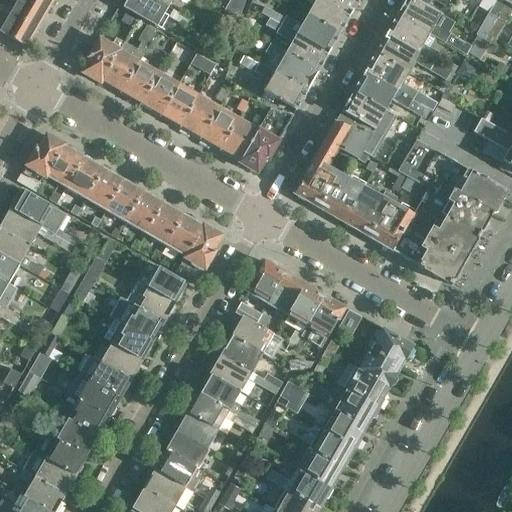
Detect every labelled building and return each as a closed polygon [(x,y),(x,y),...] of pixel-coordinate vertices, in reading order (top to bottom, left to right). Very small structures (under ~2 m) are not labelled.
[(26,0),(10,0),(16,3),(10,14),(36,30),(47,12),(26,0)] [(26,0),(47,12),(53,0),(26,0)] [(127,0),(124,8),(157,27),(160,28),(167,17),(163,15),(169,7),(157,0),(127,0)] [(230,0),(224,12),(234,18),(245,0),(230,0)] [(304,0),(313,5),(307,15),(340,33),(351,15),(324,0),(304,0)] [(325,0),(351,15),(359,0),(325,0)] [(415,0),(405,0),(397,16),(436,37),(435,39),(465,56),(470,47),(435,26),(441,15),(428,7),(415,0)] [(457,0),(454,6),(460,9),(467,2),(468,0),(457,0)] [(496,0),(477,34),(486,40),(507,0),(496,0)] [(511,0),(507,0),(486,40),(494,44),(511,12),(511,0)] [(10,14),(0,7),(0,17),(6,21),(0,31),(26,47),(36,30),(10,14)] [(270,19),(281,25),(330,52),(340,33),(307,15),(301,25),(286,16),(285,18),(264,7),(260,13),(270,19)] [(172,10),(168,18),(184,27),(189,19),(172,10)] [(459,16),(451,11),(446,18),(455,23),(459,16)] [(137,22),(123,14),(120,20),(127,24),(133,28),(137,22)] [(397,16),(386,35),(435,62),(439,54),(430,48),(435,39),(436,37),(397,16)] [(266,26),(277,33),(276,34),(291,43),(285,53),(319,71),(330,52),(281,25),(270,19),(266,26)] [(91,59),(83,73),(100,83),(120,48),(121,49),(133,28),(127,24),(114,45),(101,37),(89,58),(91,59)] [(120,48),(100,83),(112,89),(114,86),(122,91),(140,61),(144,56),(143,55),(157,31),(147,25),(138,41),(141,43),(133,57),(122,51),(123,50),(121,49),(120,48)] [(386,35),(375,53),(408,72),(414,63),(429,71),(450,84),(452,79),(455,74),(435,62),(386,35)] [(468,53),(480,61),(490,44),(478,37),(468,53)] [(248,45),(237,39),(235,45),(234,49),(243,54),(248,45)] [(271,43),(265,53),(280,62),(274,71),(274,72),(307,91),(319,71),(285,53),(271,43)] [(375,53),(364,73),(413,100),(412,102),(427,109),(431,103),(424,99),(425,97),(402,83),(408,72),(375,53)] [(202,88),(207,79),(213,67),(194,55),(189,65),(202,72),(195,85),(202,88)] [(258,65),(243,57),(239,64),(254,72),(258,65)] [(140,61),(122,91),(121,94),(131,100),(133,97),(142,103),(159,72),(140,61)] [(458,68),(447,61),(444,67),(455,74),(458,68)] [(254,72),(269,81),(263,91),(264,92),(274,98),(279,101),(296,110),(307,91),(274,72),(274,71),(260,63),(258,65),(254,72)] [(499,64),(496,70),(507,76),(510,71),(499,64)] [(187,70),(180,66),(175,75),(181,79),(187,70)] [(159,72),(142,103),(140,106),(151,112),(154,109),(162,114),(179,83),(159,72)] [(364,73),(353,92),(386,110),(392,101),(425,119),(429,111),(412,102),(413,100),(364,73)] [(179,83),(162,114),(163,114),(161,117),(171,123),(173,120),(182,125),(199,95),(179,83)] [(220,103),(226,93),(225,92),(220,89),(214,100),(220,103)] [(445,92),(442,96),(452,102),(455,96),(446,90),(445,92)] [(264,92),(261,97),(271,103),(274,98),(264,92)] [(342,112),(336,122),(374,134),(375,131),(381,120),(396,128),(401,119),(386,110),(353,92),(342,112)] [(199,95),(182,125),(180,128),(190,134),(192,131),(201,136),(219,106),(199,95)] [(248,103),(247,103),(242,100),(236,110),(243,113),(248,103)] [(199,139),(210,146),(212,143),(221,148),(238,118),(219,106),(201,136),(199,139)] [(257,120),(262,123),(270,109),(265,107),(257,120)] [(270,109),(259,128),(241,160),(243,161),(241,163),(254,171),(259,169),(265,159),(267,160),(279,140),(292,116),(270,109)] [(484,119),(511,135),(511,123),(503,118),(501,120),(488,112),(484,119)] [(257,129),(238,118),(221,148),(219,151),(231,158),(233,155),(241,160),(259,128),(258,127),(257,129)] [(511,136),(481,119),(473,133),(508,153),(508,152),(510,153),(502,168),(511,174),(511,136)] [(336,122),(315,160),(329,168),(339,150),(358,161),(374,134),(336,122)] [(27,165),(17,182),(36,193),(42,184),(35,180),(38,175),(44,178),(64,144),(51,136),(45,138),(39,149),(37,148),(27,165)] [(64,144),(44,178),(47,180),(48,178),(65,188),(82,158),(73,153),(74,150),(64,144)] [(423,147),(411,169),(493,214),(506,192),(423,147)] [(359,161),(364,164),(368,157),(362,154),(359,161)] [(82,158),(65,188),(85,199),(102,170),(93,165),(94,162),(84,156),(82,158)] [(329,168),(315,160),(296,193),(298,194),(299,198),(304,201),(308,200),(320,207),(339,173),(329,168)] [(375,165),(368,161),(363,169),(371,173),(375,165)] [(420,204),(445,218),(479,238),(493,214),(411,169),(402,164),(397,172),(401,174),(428,189),(426,194),(420,204)] [(102,170),(85,199),(105,211),(122,182),(113,177),(115,174),(104,167),(102,170)] [(339,173),(320,207),(333,214),(334,219),(340,222),(344,220),(363,187),(339,173)] [(388,200),(368,234),(382,242),(383,246),(386,248),(389,246),(394,249),(402,235),(403,236),(415,215),(414,215),(428,189),(401,174),(395,185),(393,189),(401,194),(403,190),(415,196),(406,210),(396,205),(398,200),(401,195),(394,190),(388,200)] [(122,182),(105,211),(125,222),(142,193),(133,188),(135,186),(123,179),(122,182)] [(363,187),(344,220),(346,222),(346,226),(352,229),(356,228),(368,234),(388,200),(390,196),(386,194),(384,198),(363,187)] [(17,201),(11,210),(68,242),(71,237),(54,227),(62,212),(53,207),(32,195),(31,195),(23,190),(22,192),(19,192),(16,198),(17,201)] [(142,193),(125,222),(145,234),(162,205),(154,200),(155,197),(144,190),(142,194),(142,193)] [(54,192),(49,200),(57,205),(61,196),(54,192)] [(80,207),(73,203),(69,211),(75,215),(80,207)] [(162,205),(145,234),(165,246),(181,217),(172,211),(174,208),(164,203),(163,205),(162,205)] [(0,228),(0,229),(30,247),(38,234),(43,238),(69,253),(73,246),(68,242),(11,210),(7,217),(4,218),(1,224),(2,226),(0,229),(0,228)] [(86,221),(95,226),(100,218),(91,213),(86,221)] [(181,217),(165,246),(184,257),(182,259),(183,259),(184,260),(204,224),(203,224),(201,228),(193,223),(194,220),(183,214),(181,217)] [(419,224),(414,232),(426,238),(466,262),(479,238),(445,218),(438,231),(432,227),(430,231),(419,224)] [(183,259),(180,266),(176,273),(195,284),(205,269),(215,251),(213,249),(219,239),(218,238),(217,232),(204,224),(184,260),(183,259)] [(120,230),(113,226),(109,233),(116,237),(120,230)] [(0,253),(20,265),(25,269),(38,277),(43,269),(30,261),(24,257),(30,247),(0,229),(0,253)] [(466,262),(426,238),(414,232),(408,242),(423,250),(426,252),(419,262),(421,263),(419,267),(452,285),(466,262)] [(135,249),(140,240),(131,235),(126,244),(135,249)] [(106,264),(118,244),(107,238),(96,258),(106,264)] [(149,257),(155,261),(160,254),(153,250),(149,257)] [(0,279),(8,285),(20,265),(0,253),(0,279)] [(106,264),(96,258),(84,278),(94,284),(106,264)] [(175,263),(171,270),(176,273),(180,266),(175,263)] [(265,263),(246,293),(267,305),(284,274),(265,263)] [(145,285),(145,286),(175,303),(176,301),(179,301),(182,295),(181,292),(186,283),(156,266),(145,285)] [(284,274),(267,305),(286,316),(303,285),(284,274)] [(94,284),(84,278),(73,297),(78,300),(83,303),(94,284)] [(0,305),(19,317),(25,307),(16,302),(15,304),(2,296),(8,285),(0,279),(0,305)] [(131,294),(126,302),(163,323),(167,317),(168,317),(170,314),(172,313),(176,307),(174,304),(175,303),(145,286),(145,285),(139,282),(132,295),(131,294)] [(303,285),(286,316),(306,327),(324,297),(303,285)] [(68,295),(66,294),(56,289),(48,303),(60,310),(68,295)] [(71,295),(60,314),(68,318),(74,322),(80,311),(74,307),(78,300),(73,297),(71,295)] [(324,297),(306,327),(327,339),(344,309),(324,297)] [(122,300),(111,319),(150,341),(154,339),(156,339),(160,333),(159,330),(163,323),(126,302),(122,300)] [(241,303),(237,310),(258,321),(262,315),(241,303)] [(0,316),(14,325),(19,317),(0,305),(0,316)] [(349,310),(337,331),(350,338),(362,318),(349,310)] [(68,318),(60,314),(49,333),(57,337),(68,318)] [(262,315),(258,321),(266,326),(270,319),(262,315)] [(234,335),(233,337),(262,355),(270,341),(285,349),(289,343),(259,325),(244,317),(240,325),(236,326),(233,332),(234,335)] [(36,326),(46,332),(50,325),(40,319),(36,326)] [(111,319),(101,337),(142,360),(147,352),(149,351),(152,346),(152,343),(152,342),(150,341),(111,319)] [(294,329),(288,341),(294,345),(302,332),(294,329)] [(380,331),(369,350),(401,368),(414,347),(382,329),(380,332),(380,331)] [(49,333),(39,351),(47,356),(57,338),(49,333)] [(226,350),(222,357),(251,374),(262,355),(233,337),(232,338),(229,339),(226,344),(226,347),(225,349),(226,350)] [(340,346),(332,341),(327,350),(335,355),(340,346)] [(96,360),(100,362),(130,380),(132,378),(135,377),(138,371),(137,368),(142,360),(112,343),(108,349),(100,345),(93,358),(96,360)] [(24,345),(19,356),(27,361),(33,350),(24,345)] [(401,368),(369,350),(357,370),(389,389),(401,368)] [(333,356),(326,351),(321,359),(329,363),(333,356)] [(47,357),(38,352),(27,371),(36,376),(47,357)] [(212,374),(211,376),(240,393),(248,379),(276,395),(279,389),(263,380),(251,374),(222,357),(218,363),(214,364),(211,370),(212,374)] [(70,371),(78,375),(120,399),(124,390),(127,390),(130,385),(130,381),(130,380),(100,362),(96,360),(89,371),(75,363),(70,371)] [(326,368),(319,363),(314,371),(322,375),(326,368)] [(337,384),(346,390),(378,409),(389,389),(357,370),(348,365),(337,384)] [(20,373),(12,368),(4,382),(12,387),(20,373)] [(38,379),(26,371),(15,390),(27,397),(38,379)] [(267,374),(263,380),(279,389),(283,383),(267,374)] [(85,389),(78,401),(108,419),(110,416),(112,416),(116,410),(115,407),(120,399),(78,375),(74,383),(85,389)] [(205,386),(200,395),(257,427),(260,421),(239,410),(238,406),(234,404),(240,393),(211,376),(210,377),(207,377),(204,382),(205,386)] [(298,390),(303,382),(296,378),(290,379),(287,384),(298,390)] [(346,390),(334,411),(366,429),(378,409),(346,390)] [(15,391),(4,409),(15,415),(26,397),(15,391)] [(289,409),(294,401),(282,394),(277,403),(289,409)] [(190,411),(189,414),(218,431),(226,418),(253,434),(257,427),(200,395),(196,402),(193,402),(189,408),(190,411)] [(78,401),(67,420),(98,437),(102,429),(105,428),(109,422),(108,419),(78,401)] [(284,413),(274,408),(266,422),(276,428),(284,413)] [(334,411),(322,432),(354,450),(366,429),(334,411)] [(183,424),(178,433),(208,450),(218,431),(189,414),(188,415),(185,415),(181,421),(183,424)] [(63,418),(53,437),(86,456),(88,454),(91,453),(94,448),(93,444),(98,437),(67,420),(63,418)] [(34,452),(46,459),(75,476),(77,474),(80,473),(83,467),(82,464),(86,456),(53,437),(32,425),(28,431),(42,439),(34,452)] [(271,429),(264,425),(259,434),(266,438),(271,429)] [(322,432),(311,451),(343,470),(354,450),(322,432)] [(168,449),(167,452),(197,469),(208,450),(178,433),(173,440),(170,441),(168,444),(168,449)] [(290,466),(299,472),(332,490),(343,470),(311,451),(301,446),(290,466)] [(241,453),(233,448),(226,460),(234,465),(241,453)] [(161,462),(156,471),(186,489),(197,469),(167,452),(166,453),(163,454),(160,459),(161,462)] [(46,459),(35,477),(65,494),(69,486),(73,485),(76,480),(75,477),(75,476),(46,459)] [(234,466),(225,461),(218,473),(227,478),(234,466)] [(249,470),(241,465),(233,480),(241,484),(249,470)] [(266,479),(288,492),(320,510),(332,490),(299,472),(294,482),(271,470),(266,479)] [(145,490),(175,508),(186,489),(156,471),(151,478),(149,478),(145,485),(146,487),(144,489),(145,490)] [(31,483),(24,496),(50,511),(55,511),(56,511),(59,511),(62,506),(61,503),(62,501),(61,501),(65,494),(35,477),(29,474),(26,480),(31,483)] [(220,492),(211,487),(204,498),(213,504),(220,492)] [(139,500),(134,510),(137,511),(172,511),(175,508),(145,490),(144,491),(141,492),(137,498),(139,500)] [(288,492),(276,511),(318,511),(320,510),(288,492)] [(232,498),(225,495),(220,504),(227,508),(232,498)] [(50,511),(24,496),(18,507),(8,501),(2,511),(0,509),(0,511),(50,511)] [(207,511),(212,504),(204,499),(197,511),(198,511),(207,511)]
